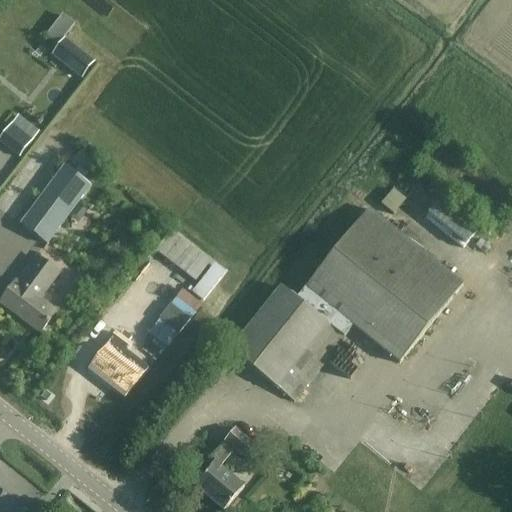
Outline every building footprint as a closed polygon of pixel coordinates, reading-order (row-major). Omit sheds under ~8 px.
[(74,24),(63,16),(48,35),(62,45),(65,41),(63,39),(74,24)] [(62,45),(53,56),(66,67),(81,79),(94,63),(78,51),(65,41),(62,45)] [(11,125),(0,139),(0,140),(21,156),(32,141),(11,125)] [(80,151),(72,162),(92,177),(100,166),(80,151)] [(91,187),(65,168),(21,224),(46,244),(91,187)] [(395,213),(406,197),(389,186),(378,202),(395,213)] [(82,202),(77,210),(84,215),(90,208),(82,202)] [(282,289),(231,353),(294,404),(345,340),(355,328),(401,365),(464,286),(370,210),(297,301),(282,289)] [(439,212),(422,231),(447,253),(464,234),(439,212)] [(39,298),(52,282),(59,274),(40,259),(20,285),(17,283),(0,304),(40,335),(57,313),(39,298)] [(142,266),(112,303),(134,321),(164,283),(142,266)] [(118,333),(88,371),(126,401),(151,369),(129,351),(133,345),(118,333)] [(482,399),(495,381),(471,363),(442,403),(452,410),(468,389),(482,399)] [(249,461),(258,450),(237,432),(228,443),(249,461)] [(223,511),(225,511),(244,489),(221,470),(233,456),(222,447),(210,462),(214,465),(195,489),(223,511)]
